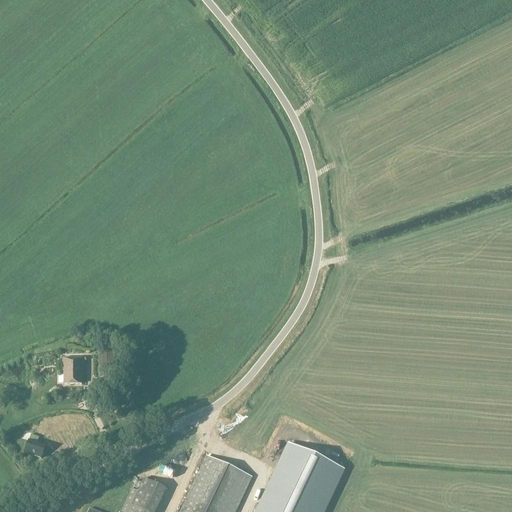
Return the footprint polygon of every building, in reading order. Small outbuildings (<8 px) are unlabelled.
[(114,353),(98,353),(98,378),(114,378),(114,353)] [(82,360),(62,360),(62,376),(64,376),(64,385),(81,385),(81,370),(82,370),(82,360)] [(317,424),(328,417),(324,410),(313,417),(317,424)] [(30,435),(24,454),(41,459),(45,447),(37,444),(39,438),(30,435)] [(325,511),(345,471),(288,444),(287,444),(275,470),(255,511),(325,511)] [(162,473),(178,470),(177,467),(183,465),(180,454),(163,458),(164,466),(160,466),(162,473)] [(207,457),(181,511),(236,511),(252,479),(207,457)] [(130,490),(120,511),(121,511),(155,511),(166,491),(144,480),(138,493),(130,490)]
